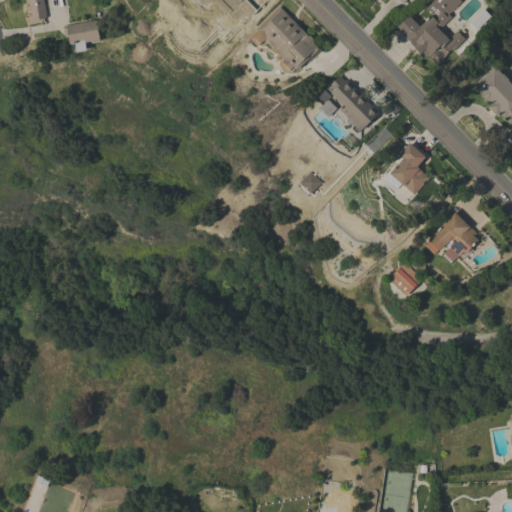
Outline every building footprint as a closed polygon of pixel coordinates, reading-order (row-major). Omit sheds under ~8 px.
[(43,0),(47,17),(44,18),(44,21),(30,24),(25,0),(43,0)] [(252,0),(239,13),(234,8),(233,8),(229,4),(230,2),(229,1),(226,5),(221,0),(252,0)] [(432,0),(457,0),(458,1),(459,0),(460,0),(461,1),(448,14),(451,16),(439,29),(449,38),(457,30),(465,38),(453,51),(451,49),(443,57),(443,60),(441,62),(438,63),(435,63),(432,61),(431,58),(431,55),(429,57),(427,55),(426,55),(422,52),(421,53),(414,47),(414,46),(401,33),(402,32),(397,27),(408,15),(420,26),(432,13),(426,7),(432,0)] [(308,35),(309,34),(313,38),(312,39),(321,48),(308,62),(306,60),(297,69),(295,68),(291,72),(288,72),(279,64),(280,60),(282,58),(266,41),(262,41),(257,46),(250,38),(258,30),(257,28),(280,6),(308,35)] [(100,41),(91,42),(91,41),(85,42),(86,50),(76,52),(75,42),(70,43),(68,36),(65,37),(63,25),(96,19),(100,41)] [(494,66),(496,67),(497,66),(502,71),(501,73),(502,74),(503,73),(509,79),(508,79),(511,83),(511,124),(510,124),(507,121),(507,119),(506,117),(504,118),(501,114),(501,112),(500,111),(497,115),(488,106),(491,103),(489,100),(486,100),(481,96),(482,93),(474,85),(494,66)] [(345,130),(341,126),(344,123),(337,116),(342,111),(340,109),(343,105),(331,93),(334,91),(330,86),(340,76),(345,80),(346,79),(379,112),(361,130),(354,123),(352,124),(351,124),(345,130)] [(424,153),(423,154),(425,156),(417,166),(420,168),(419,168),(429,177),(414,194),(401,183),(397,188),(386,179),(391,174),(390,173),(398,164),(395,161),(400,155),(399,154),(409,142),(411,144),(413,143),(424,153)] [(347,160),(343,166),(325,152),(330,146),(347,160)] [(310,193),(299,182),(309,172),(320,182),(310,193)] [(473,224),(471,227),(476,232),(473,234),(478,240),(466,253),(463,250),(459,255),(458,254),(450,263),(442,255),(448,248),(444,245),(439,250),(438,249),(434,253),(425,244),(429,240),(428,239),(457,209),(473,224)] [(403,262),(422,279),(406,296),(388,279),(403,262)]
